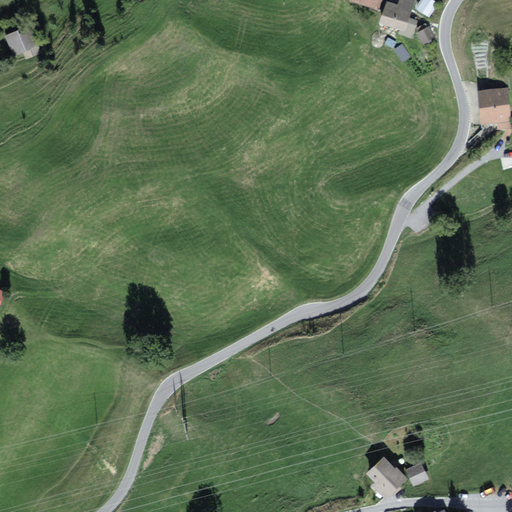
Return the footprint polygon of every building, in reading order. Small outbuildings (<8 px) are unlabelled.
[(356,0),(369,4),(368,7),(373,9),(374,6),(379,8),(381,0),(356,0)] [(400,0),(397,11),(387,7),(381,20),(401,28),(399,33),(410,36),(415,21),(407,18),(413,1),(409,0),(400,0)] [(436,3),(431,0),(421,0),(417,7),(428,15),(436,3)] [(425,24),(417,28),(424,43),(433,39),(425,24)] [(27,29),(9,37),(15,51),(24,48),(28,56),(37,53),(27,29)] [(395,42),(388,38),(385,43),(393,47),(395,42)] [(509,88),(481,90),(483,122),(511,120),(509,88)] [(406,478),(387,457),(370,472),(379,481),(376,484),(386,496),(406,478)] [(426,476),(420,465),(407,471),(414,483),(426,476)]
